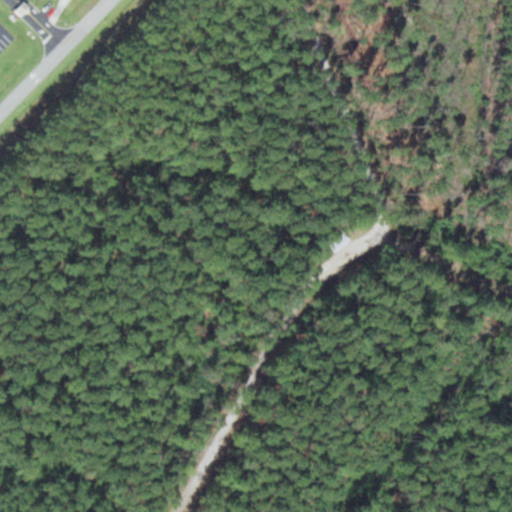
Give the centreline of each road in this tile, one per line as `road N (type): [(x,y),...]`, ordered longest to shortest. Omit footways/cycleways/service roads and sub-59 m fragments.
road 1 (track): [(301,0),(394,226),(390,240),(511,291)]
road 2 (track): [(390,240),(353,251),(297,301),(186,511)]
road 3 (residential): [(0,113),(111,0)]
